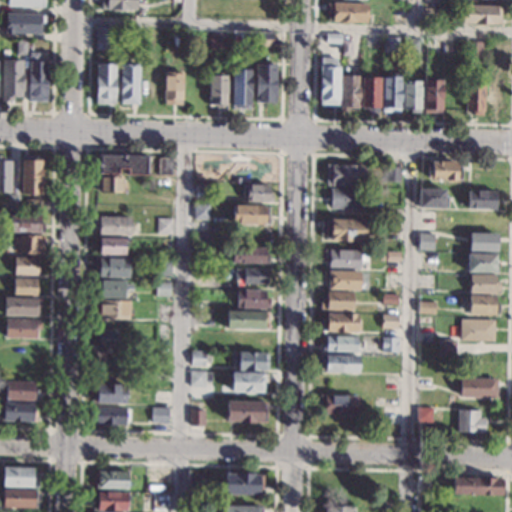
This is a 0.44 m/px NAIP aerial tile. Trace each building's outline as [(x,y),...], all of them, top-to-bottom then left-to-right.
[(135,0),(135,10),(100,9),(100,0),(135,0)] [(365,23),(331,23),(331,11),(326,11),(326,4),(365,4),(365,23)] [(499,25),(461,24),(461,6),(499,7),(500,7),(499,25)] [(439,24),(423,24),(423,8),(440,9),(439,24)] [(44,29),(39,29),(39,34),(4,33),(4,13),(44,14),(44,29)] [(111,50),(95,50),(95,27),(111,27),(111,50)] [(160,32),(159,47),(150,47),(150,31),(160,32)] [(223,48),(208,48),(208,32),(211,32),(223,32),(223,48)] [(272,47),(256,47),(256,32),(272,32),(272,47)] [(247,51),(232,51),(232,34),(247,34),(247,51)] [(340,44),(325,43),(325,34),(338,34),(340,34),(340,44)] [(398,53),(382,53),(383,37),(396,37),(398,38),(398,53)] [(418,58),(403,58),(404,38),(405,38),(418,39),(418,58)] [(27,54),(16,54),(17,39),(27,39),(27,54)] [(453,55),(424,54),(425,39),(454,39),(453,55)] [(351,56),(341,56),(341,40),(351,40),(351,56)] [(481,57),(466,56),(466,42),(482,42),(481,57)] [(37,58),(42,58),(42,62),(46,62),(46,102),(27,101),(27,53),(37,53),(37,58)] [(335,67),(338,67),(338,105),(319,105),(320,59),(336,59),(335,67)] [(21,73),(23,73),(23,92),(21,92),(21,98),(13,98),(13,102),(0,102),(1,60),(21,60),(21,73)] [(269,64),(276,64),(275,103),(254,103),(255,64),(264,64),(264,62),(269,62),(269,64)] [(114,104),(95,103),(95,64),(114,64),(114,104)] [(137,104),(119,104),(119,65),(138,65),(137,104)] [(158,104),(140,104),(140,68),(158,68),(158,104)] [(249,109),(230,109),(231,69),(250,70),(249,109)] [(181,105),(163,105),(163,72),(182,73),(181,105)] [(225,108),(215,108),(215,105),(206,105),(207,75),(226,76),(225,108)] [(358,108),(348,108),(348,112),(340,112),(340,76),(358,76),(358,108)] [(400,112),(381,112),(382,76),(400,76),(400,112)] [(379,113),(367,113),(368,108),(360,108),(360,77),(379,77),(379,113)] [(420,109),(402,109),(402,81),(420,81),(420,109)] [(441,110),(423,110),(423,81),(441,81),(441,110)] [(497,89),(504,89),(504,116),(486,116),(486,90),(490,90),(490,83),(497,83),(497,89)] [(482,115),(472,115),(472,111),(464,111),(465,85),(482,85),(482,115)] [(147,163),(151,163),(151,170),(147,170),(147,174),(126,174),(126,169),(117,169),(117,174),(96,174),(96,169),(94,169),(94,162),(97,162),(97,155),(147,156),(147,163)] [(1,160),(10,160),(10,192),(9,192),(9,194),(5,194),(5,193),(0,192),(0,156),(1,157),(1,160)] [(41,194),(20,194),(20,158),(41,159),(41,194)] [(171,176),(157,175),(157,158),(172,158),(171,176)] [(457,167),(461,167),(461,182),(431,181),(431,179),(427,178),(428,172),(431,172),(431,162),(457,163),(457,167)] [(364,187),(326,186),(326,165),(364,166),(364,187)] [(399,182),(384,182),(384,166),(386,166),(400,166),(399,182)] [(122,182),(126,182),(126,193),(98,193),(99,175),(122,176),(122,182)] [(208,198),(193,198),(194,184),(208,185),(208,198)] [(268,194),(271,194),(271,203),(245,203),(245,198),(242,198),(242,186),(268,186),(268,194)] [(363,209),(329,209),(330,189),(364,189),(363,209)] [(443,209),(418,208),(419,189),(444,190),(443,209)] [(495,210),(467,209),(467,191),(495,191),(495,210)] [(18,212),(9,212),(10,200),(17,200),(18,200),(18,212)] [(38,213),(24,212),(24,200),(38,200),(38,213)] [(207,205),(207,220),(193,219),(193,205),(207,205)] [(268,225),(235,224),(235,222),(232,222),(232,205),(268,206),(268,225)] [(40,223),(43,223),(43,233),(8,232),(8,215),(40,215),(40,223)] [(130,235),(97,235),(97,226),(92,226),(92,217),(130,218),(130,235)] [(171,234),(155,234),(156,218),(171,219),(171,234)] [(364,241),(323,241),(323,218),(364,219),(364,241)] [(495,241),(498,242),(498,248),(496,248),(496,251),(475,250),(475,231),(495,231),(495,241)] [(433,250),(433,233),(418,232),(418,249),(433,250)] [(43,253),(16,253),(16,245),(12,245),(12,235),(43,236),(43,253)] [(128,247),(123,247),(123,255),(94,254),(94,239),(129,239),(128,247)] [(264,248),(264,254),(268,254),(268,263),(230,262),(230,247),(264,248)] [(359,252),(367,252),(367,263),(359,263),(359,269),(326,268),(327,258),(323,258),(323,250),(359,251),(359,252)] [(399,262),(385,262),(385,252),(399,253),(399,262)] [(495,254),(495,260),(498,260),(498,273),(466,272),(466,253),(495,254)] [(36,275),(13,275),(13,259),(36,259),(36,275)] [(129,260),(128,279),(93,278),(93,259),(129,260)] [(170,277),(154,276),(154,261),(170,261),(170,277)] [(266,284),(241,284),(241,280),(234,279),(234,268),(266,269),(266,284)] [(358,290),(327,289),(327,279),(323,279),(324,272),(358,273),(358,290)] [(494,283),(498,283),(498,294),(467,294),(467,288),(466,287),(466,282),(468,282),(469,275),(495,275),(494,283)] [(35,279),(35,296),(12,295),(13,278),(35,279)] [(125,284),(132,284),(132,294),(124,294),(124,299),(96,298),(96,291),(92,291),(92,282),(125,283),(125,284)] [(169,297),(154,297),(154,282),(169,282),(169,297)] [(265,298),(268,298),(268,309),(236,308),(236,290),(265,290),(265,298)] [(352,310),(319,310),(319,298),(325,298),(325,291),(352,292),(352,310)] [(396,306),(381,306),(381,294),(396,295),(396,306)] [(494,304),(497,304),(497,314),(468,314),(468,295),(494,296),(494,304)] [(40,309),(35,309),(35,316),(2,316),(2,299),(40,299),(40,309)] [(129,308),(131,308),(131,315),(128,315),(128,319),(114,319),(114,321),(107,320),(107,319),(92,319),(93,300),(129,301),(129,308)] [(434,314),(417,313),(417,302),(434,302),(434,314)] [(267,329),(225,329),(225,312),(267,312),(267,329)] [(357,333),(326,332),(326,335),(320,335),(321,319),(326,319),(326,314),(357,315),(357,333)] [(397,315),(397,329),(380,328),(380,315),(397,315)] [(39,330),(35,329),(35,338),(3,338),(4,319),(40,320),(39,330)] [(493,341),(459,341),(459,320),(492,320),(493,320),(493,341)] [(117,354),(97,354),(97,329),(117,329),(117,354)] [(268,350),(231,349),(231,333),(268,333),(268,350)] [(356,340),(362,340),(362,348),(356,348),(356,352),(322,352),(323,335),(356,336),(356,340)] [(397,352),(380,352),(380,338),(397,338),(397,352)] [(454,357),(438,357),(438,340),(455,340),(454,357)] [(204,354),(209,354),(209,362),(204,362),(204,366),(190,366),(190,351),(204,351),(204,354)] [(268,371),(237,370),(237,362),(230,362),(230,352),(268,353),(268,371)] [(357,357),(357,373),(319,373),(320,355),(357,357)] [(204,372),(204,373),(210,374),(210,382),(203,382),(203,388),(188,387),(188,371),(204,372)] [(262,375),(267,375),(267,384),(263,384),(263,393),(230,393),(230,372),(262,373),(262,375)] [(495,398),(483,397),(483,399),(471,399),(471,397),(458,397),(459,378),(496,379),(495,398)] [(32,390),(36,390),(36,400),(3,399),(4,381),(32,382),(32,390)] [(124,403),(90,403),(90,392),(94,392),(94,384),(124,384),(124,403)] [(356,415),(342,414),(342,416),(332,416),(332,414),(319,414),(319,395),(357,396),(356,415)] [(398,399),(398,407),(383,407),(383,398),(398,399)] [(266,423),(254,423),(254,424),(237,424),(237,422),(225,422),(225,401),(267,402),(266,423)] [(31,412),(35,412),(35,421),(1,421),(1,403),(31,404),(31,412)] [(124,426),(113,425),(113,427),(102,426),(102,425),(89,425),(89,407),(124,408),(124,426)] [(168,409),(168,422),(150,422),(150,408),(168,409)] [(431,422),(416,422),(416,409),(431,409),(431,422)] [(203,426),(188,426),(188,410),(189,410),(204,411),(203,426)] [(478,418),(484,418),(484,433),(456,432),(457,411),(479,411),(478,418)] [(31,478),(37,478),(37,487),(29,487),(29,486),(1,485),(1,467),(31,468),(31,478)] [(127,490),(94,489),(94,472),(123,472),(127,472),(127,490)] [(254,475),(261,476),(261,495),(224,495),(225,475),(234,475),(234,473),(254,473),(254,475)] [(204,492),(186,491),(186,475),(204,475),(204,492)] [(166,492),(144,492),(144,477),(166,477),(166,492)] [(501,494),(452,494),(453,478),(502,479),(501,494)] [(0,489),(35,491),(35,508),(0,506),(0,489)] [(125,493),(125,511),(92,510),(92,500),(96,500),(96,492),(125,493)] [(168,510),(151,509),(151,507),(145,507),(145,496),(152,496),(152,494),(168,494),(168,510)] [(494,508),(489,508),(489,511),(458,511),(459,497),(495,498),(494,508)] [(430,511),(414,511),(414,501),(430,501),(430,511)]
